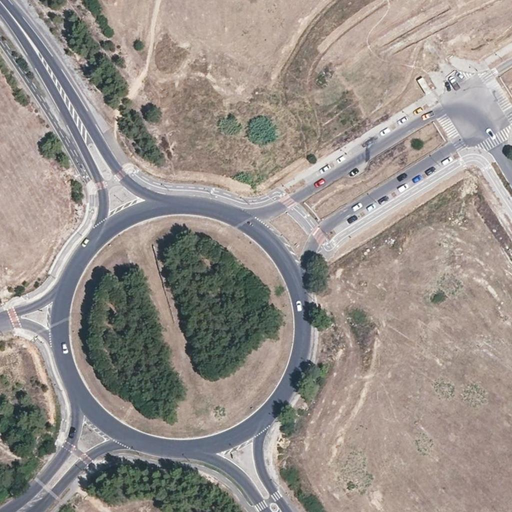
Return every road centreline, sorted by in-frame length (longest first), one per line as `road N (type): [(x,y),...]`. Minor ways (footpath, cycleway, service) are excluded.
road 1 (residential): [(304,303),(308,255),(328,225),(486,129)]
road 2 (residential): [(463,93),(284,203),(254,215),(231,213)]
road 3 (tertiary): [(34,47),(102,185),(93,242)]
road 4 (tertiary): [(164,205),(121,174),(34,47)]
road 5 (secondary): [(78,391),(70,447),(9,511)]
road 6 (track): [(107,130),(146,75),(158,0)]
road 7 (secondary): [(34,511),(88,460),(139,441)]
road 8 (secondary): [(265,418),(300,366),(304,303)]
road 9 (secondary): [(304,303),(271,240),(231,213)]
